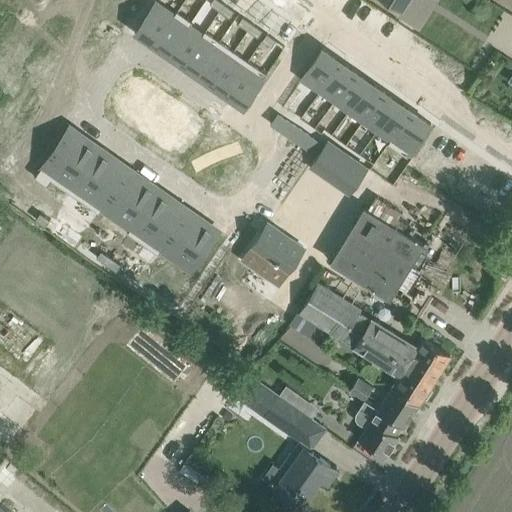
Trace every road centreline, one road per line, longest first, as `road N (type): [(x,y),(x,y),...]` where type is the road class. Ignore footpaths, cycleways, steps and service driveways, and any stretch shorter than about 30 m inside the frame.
road 1 (residential): [(511,159),(290,0)]
road 2 (secondary): [(391,511),(511,328)]
